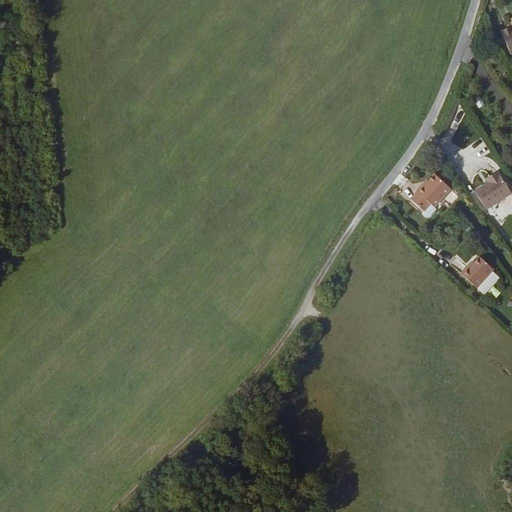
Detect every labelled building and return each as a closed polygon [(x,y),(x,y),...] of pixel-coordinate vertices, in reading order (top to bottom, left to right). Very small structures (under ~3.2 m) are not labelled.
[(75,104),(59,106),(61,121),(77,120),(75,104)] [(105,122),(107,107),(92,106),(91,120),(105,122)] [(125,125),(140,126),(141,111),(126,110),(125,125)] [(458,135),(464,117),(456,114),(449,131),(458,135)] [(171,124),(168,139),(184,142),(187,127),(171,124)] [(491,177),(487,180),(474,188),(486,207),(511,191),(496,168),(489,174),(491,177)] [(435,172),(427,181),(424,185),(422,183),(416,189),(418,191),(412,197),(424,210),(422,211),(428,216),(436,207),(434,204),(450,186),(435,172)] [(58,259),(67,250),(57,239),(47,248),(58,259)] [(476,288),(493,270),(478,256),(468,267),(466,266),(460,272),(476,288)] [(37,262),(28,270),(32,275),(41,267),(37,262)] [(500,278),(493,270),(476,288),(483,295),(500,278)] [(13,299),(23,292),(14,280),(4,288),(13,299)] [(47,305),(59,294),(48,284),(37,295),(47,305)] [(26,362),(35,349),(23,340),(14,352),(26,362)] [(0,408),(0,425),(6,427),(12,412),(0,408)]
